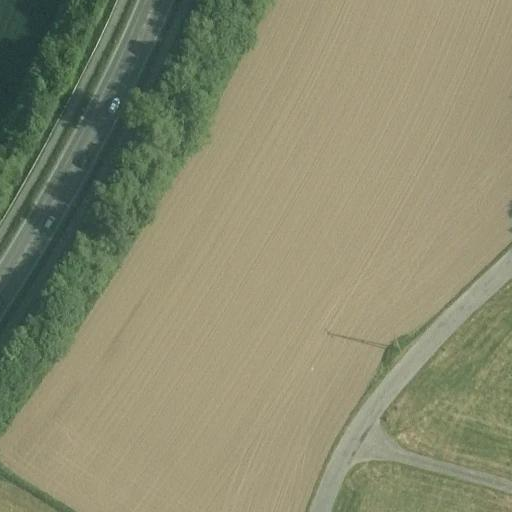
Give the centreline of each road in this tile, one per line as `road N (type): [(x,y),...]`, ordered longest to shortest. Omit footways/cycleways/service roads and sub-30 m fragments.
road 1 (primary): [(0,293),(89,142),(159,0)]
road 2 (unclassified): [(324,511),(362,425),(392,382),(511,263)]
